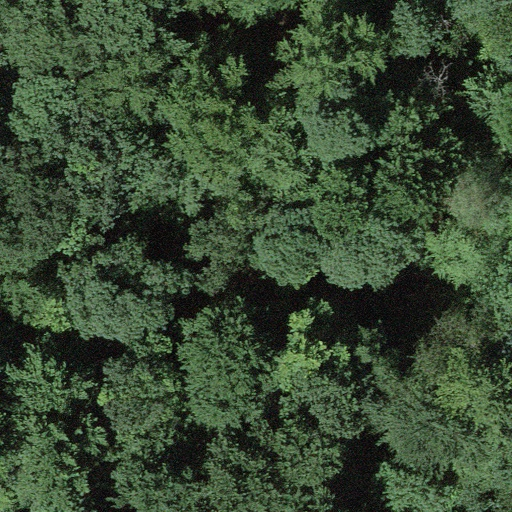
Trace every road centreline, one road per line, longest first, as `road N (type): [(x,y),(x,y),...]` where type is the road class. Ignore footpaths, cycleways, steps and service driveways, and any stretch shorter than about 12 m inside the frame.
road 1 (track): [(303,0),(209,213),(48,318),(0,320)]
road 2 (track): [(511,341),(418,511)]
